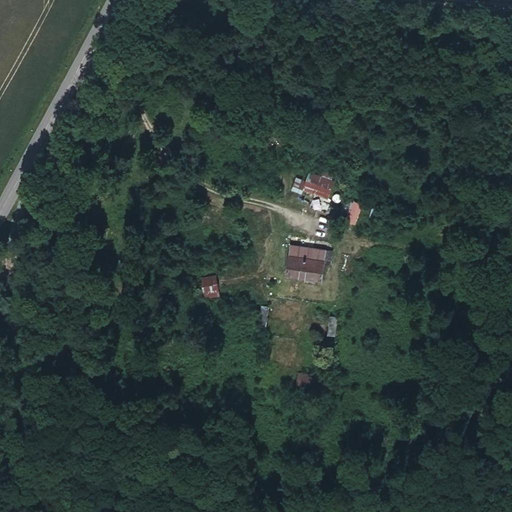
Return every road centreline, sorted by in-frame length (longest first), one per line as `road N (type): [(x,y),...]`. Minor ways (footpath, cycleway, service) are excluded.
road 1 (secondary): [(117,0),(0,215)]
road 2 (track): [(16,511),(0,383)]
